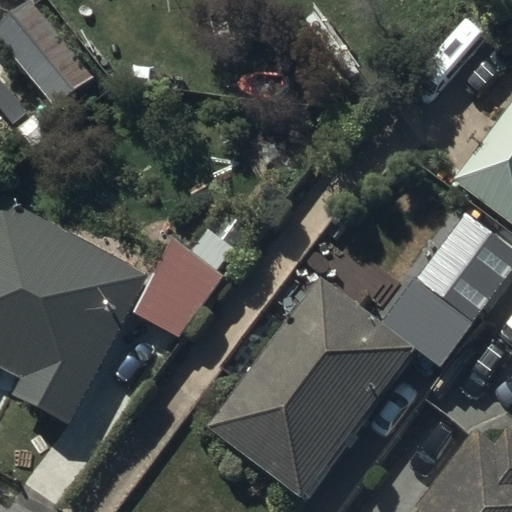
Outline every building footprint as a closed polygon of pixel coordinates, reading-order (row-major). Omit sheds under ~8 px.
[(34,0),(33,0),(0,24),(0,37),(55,112),(95,82),(34,0)] [(511,109),(457,182),(511,222),(511,109)] [(149,278),(0,201),(0,367),(26,381),(17,398),(73,426),(149,278)] [(511,280),(511,240),(492,225),(445,284),(435,276),(413,303),(439,324),(458,300),(482,319),(511,280)] [(234,250),(211,235),(194,261),(177,250),(132,319),(184,352),(231,281),(219,273),(234,250)] [(416,351),(323,280),(211,428),(306,502),(416,351)] [(511,511),(511,434),(501,450),(479,435),(425,511),(511,511)]
